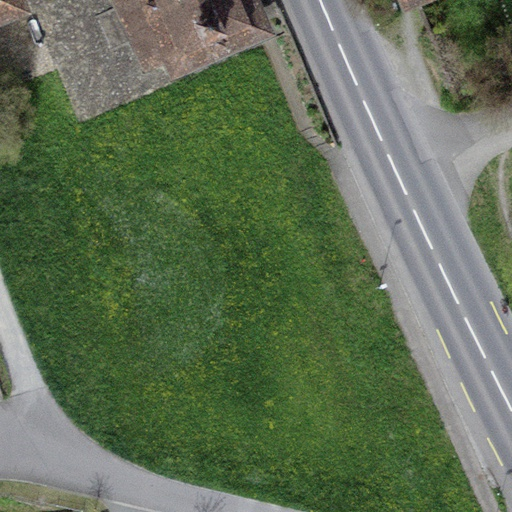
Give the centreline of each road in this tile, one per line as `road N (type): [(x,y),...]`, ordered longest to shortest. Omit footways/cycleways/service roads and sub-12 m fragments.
road 1 (track): [(0,309),(26,395),(63,462),(227,511)]
road 2 (primary): [(395,181),(511,409)]
road 3 (primary): [(319,0),(395,181)]
road 4 (residential): [(395,181),(511,118)]
